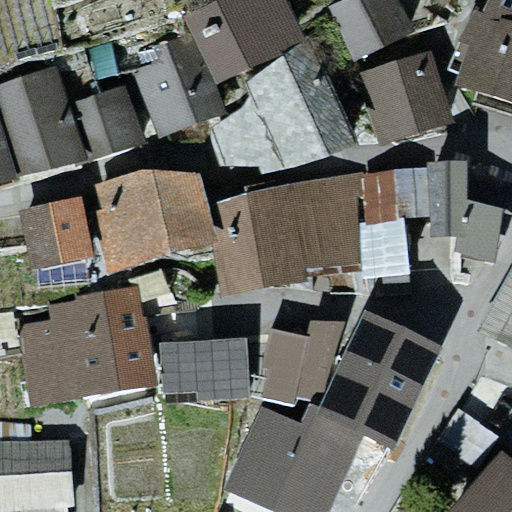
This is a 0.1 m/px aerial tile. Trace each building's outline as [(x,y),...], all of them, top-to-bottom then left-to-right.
[(290,0),(221,0),(191,14),(218,72),(306,33),(290,0)] [(404,0),(341,0),(329,6),(356,64),(420,34),(405,2),(404,0)] [(447,0),(481,26),(490,0),(447,0)] [(511,0),(490,0),(481,26),(459,84),(511,104),(511,0)] [(194,46),(135,71),(161,131),(220,106),(194,46)] [(319,52),(255,77),(289,163),(353,137),(319,52)] [(434,56),(352,81),(370,142),(452,118),(434,56)] [(64,69),(0,86),(0,183),(90,159),(64,69)] [(135,71),(87,91),(108,151),(161,131),(135,71)] [(204,172),(95,196),(109,256),(111,268),(220,244),(209,195),(204,172)] [(407,175),(325,178),(337,289),(414,280),(414,268),(407,175)] [(325,178),(209,195),(220,244),(230,307),(337,289),(325,178)] [(499,212),(420,180),(420,218),(436,218),(436,236),(468,236),(468,259),(489,257),(499,212)] [(95,196),(25,209),(37,270),(109,256),(95,196)] [(511,285),(487,334),(511,346),(511,285)] [(145,293),(33,316),(39,341),(19,345),(32,411),(164,385),(156,347),(145,293)] [(333,318),(288,315),(284,383),(328,386),(333,318)] [(431,351),(365,319),(309,436),(268,416),(229,497),(259,511),(322,511),(362,429),(388,441),(431,351)] [(246,340),(156,347),(164,385),(167,398),(255,398),(246,340)] [(31,424),(0,425),(0,508),(24,507),(24,511),(63,511),(63,505),(71,505),(68,441),(32,443),(31,424)] [(511,511),(511,455),(506,450),(450,511),(511,511)]
